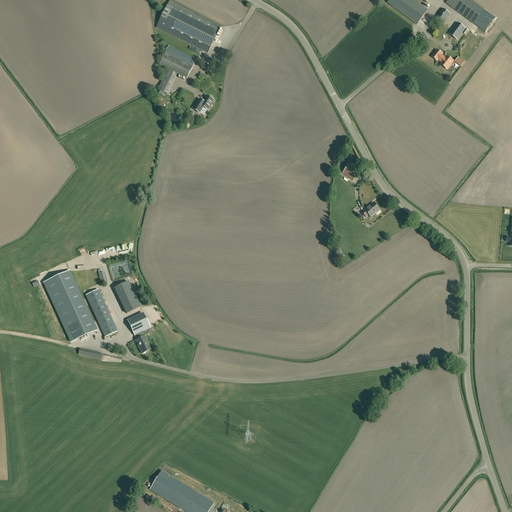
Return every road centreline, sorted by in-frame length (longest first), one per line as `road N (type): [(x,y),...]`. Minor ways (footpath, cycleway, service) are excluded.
road 1 (unclassified): [(464,267),(450,242),(379,181),(292,26),(252,0)]
road 2 (unclassified): [(165,367),(261,381),(467,355)]
road 3 (track): [(0,332),(165,367)]
